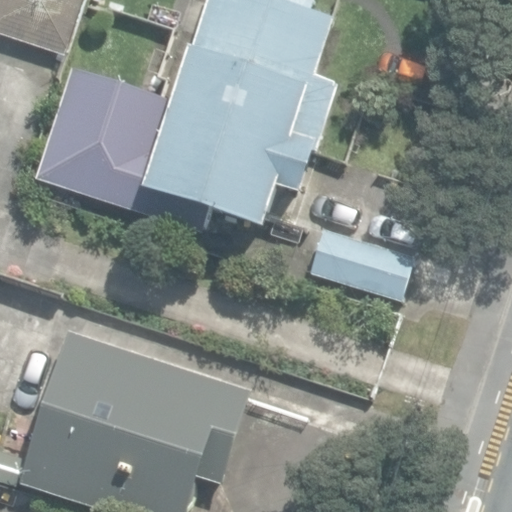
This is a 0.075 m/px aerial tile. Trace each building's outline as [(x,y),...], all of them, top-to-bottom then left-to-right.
[(0,0),(0,26),(71,50),(87,0),(0,0)] [(306,198),(341,87),(320,81),(339,20),(275,0),(212,0),(179,107),(75,71),(36,183),(216,246),(226,215),(269,229),(282,190),(306,198)] [(315,275),(406,303),(418,263),(327,235),(315,275)] [(25,486),(102,511),(193,511),(204,480),(227,488),(258,396),(75,335),(25,486)] [(0,483),(15,490),(22,471),(0,462),(0,483)]
